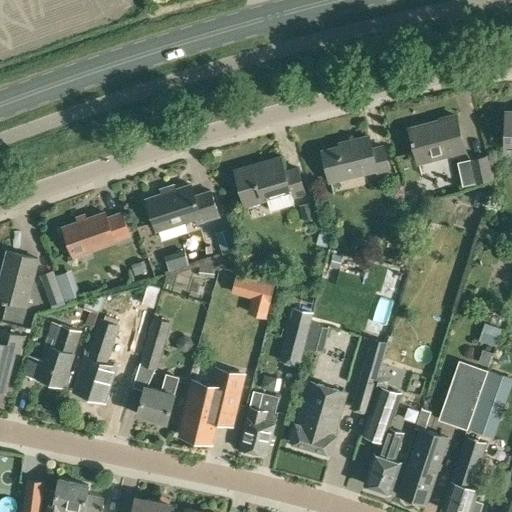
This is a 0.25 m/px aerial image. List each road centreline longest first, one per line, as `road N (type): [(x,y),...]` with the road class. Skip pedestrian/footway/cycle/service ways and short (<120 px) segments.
road 1 (residential): [(0,209),(336,100),(448,73),(511,71)]
road 2 (primary): [(0,106),(155,50),(336,0)]
road 3 (residential): [(0,430),(243,481),(340,511)]
